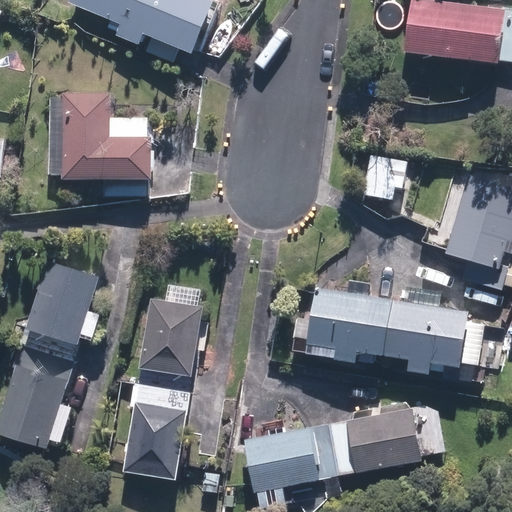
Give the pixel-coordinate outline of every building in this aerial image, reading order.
[(143,40),(194,61),(215,10),(190,0),(66,0),(63,7),(119,29),(114,41),(139,51),(143,40)] [(415,54),(510,67),(511,56),(511,13),(422,1),(415,54)] [(511,69),(500,69),(498,110),(511,110),(511,69)] [(57,182),(148,183),(149,142),(145,141),(145,121),(104,120),(104,96),(58,96),(57,182)] [(0,178),(7,180),(12,141),(0,139),(0,178)] [(444,256),(500,271),(507,244),(511,245),(511,223),(511,220),(511,189),(464,177),(444,256)] [(27,333),(21,354),(71,367),(94,282),(45,268),(27,333)] [(305,346),(303,360),(354,369),(356,359),(384,364),(393,309),(364,304),(366,290),(345,287),(342,301),(313,296),(311,315),(308,329),(305,346)] [(147,369),(145,386),(198,393),(200,376),(202,377),(211,309),(160,302),(150,370),(147,369)] [(426,380),(427,370),(455,375),(456,369),(472,371),(478,334),(466,332),(468,321),(400,310),(393,309),(384,364),(408,368),(406,377),(426,380)] [(21,354),(0,429),(0,442),(44,455),(69,367),(21,354)] [(185,482),(198,393),(145,386),(136,385),(133,407),(141,408),(133,474),(185,482)] [(409,413),(322,429),(332,481),(418,466),(409,413)] [(332,481),(322,429),(279,437),(278,431),(262,434),(263,441),(239,445),(249,497),(253,496),(255,511),(267,511),(282,509),(279,492),(332,481)] [(208,488),(223,491),(226,474),(212,472),(208,488)]
